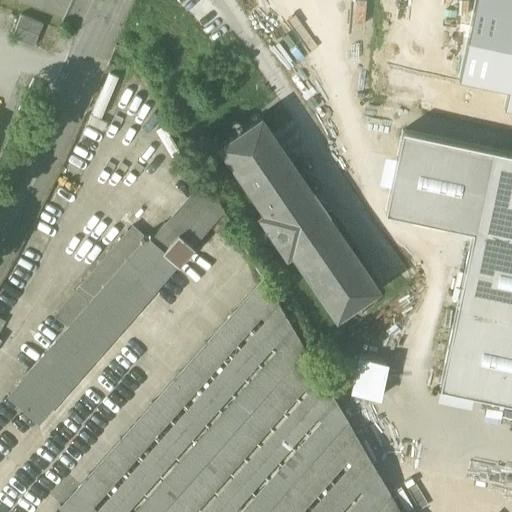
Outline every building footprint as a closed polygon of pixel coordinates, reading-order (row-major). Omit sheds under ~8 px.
[(505,108),(511,109),(511,6),(483,0),(467,0),(451,77),(509,90),(505,108)] [(21,17),(17,27),(38,36),(43,25),(21,17)] [(34,46),(38,36),(17,27),(13,38),(34,46)] [(291,252),(336,318),(377,290),(260,119),(219,147),(264,213),(259,216),(286,255),(291,252)] [(390,186),(384,213),(472,232),(490,149),(402,131),(396,158),(390,186)] [(511,153),(490,149),(472,232),(439,388),(473,395),(511,403),(511,153)] [(396,158),(384,156),(378,183),(390,186),(396,158)] [(165,221),(177,232),(163,248),(148,234),(146,236),(132,225),(54,314),(67,326),(7,394),(39,422),(176,265),(178,267),(178,266),(195,248),(193,246),(224,211),(204,177),(165,221)] [(60,506),(66,511),(400,511),(261,276),(60,506)] [(385,363),(358,357),(351,393),(377,399),(385,363)] [(473,395),(439,388),(436,400),(470,407),(473,395)]
